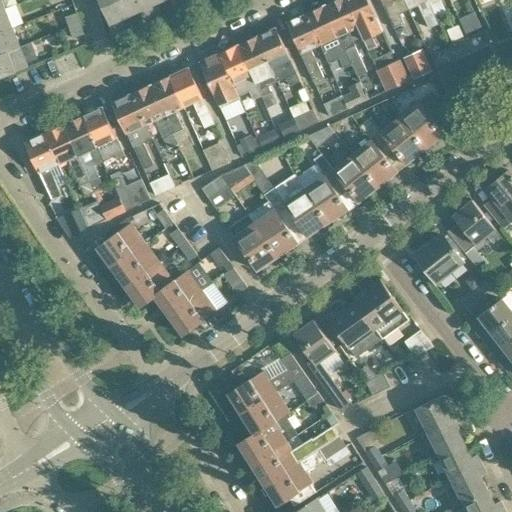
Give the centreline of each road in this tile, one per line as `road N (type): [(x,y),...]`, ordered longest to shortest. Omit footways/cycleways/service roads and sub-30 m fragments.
road 1 (residential): [(157,387),(0,163)]
road 2 (residential): [(157,387),(372,233)]
road 3 (residential): [(511,413),(372,233)]
road 4 (secondary): [(114,413),(79,378),(0,245)]
road 5 (residential): [(372,233),(511,117)]
road 6 (residential): [(111,66),(262,0)]
road 7 (secondary): [(0,306),(46,400),(79,436)]
road 8 (residential): [(242,511),(157,387)]
road 9 (residential): [(0,115),(111,66)]
road 10 (secondary): [(182,511),(140,437),(114,413)]
